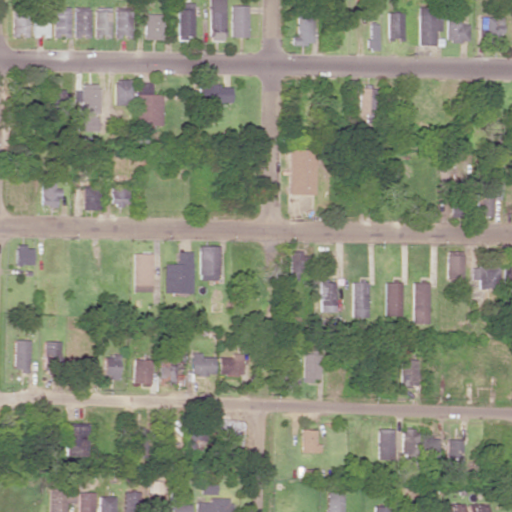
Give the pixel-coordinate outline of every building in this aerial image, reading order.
[(222,41),(222,0),(206,0),(206,41),(222,41)] [(191,3),(175,3),(175,39),(190,39),(191,3)] [(246,6),(228,5),(227,37),(245,38),(246,6)] [(415,45),(432,45),(433,31),(438,31),(438,7),(416,6),(415,45)] [(9,37),(25,37),(25,8),(9,8),(9,37)] [(91,8),(91,34),(107,34),(107,8),(91,8)] [(46,9),(29,9),(30,38),(46,37),(46,9)] [(50,10),(51,37),(67,37),(66,9),(50,10)] [(86,39),(87,11),(71,11),(71,38),(86,39)] [(112,38),(128,38),(127,11),(111,11),(112,38)] [(459,24),(459,12),(443,11),(443,41),(465,42),(466,24),(459,24)] [(400,13),(384,12),(384,40),(400,41),(400,13)] [(160,40),(161,15),(141,14),(141,39),(160,40)] [(294,37),(289,36),(289,44),(310,45),(311,16),(295,15),(294,37)] [(498,16),(476,17),(476,31),(476,38),(481,38),(481,42),(499,41),(498,16)] [(375,25),(365,25),(366,50),(375,49),(375,25)] [(111,106),(129,106),(129,80),(112,80),(111,106)] [(160,94),(149,94),(149,83),(133,82),(132,125),(159,126),(160,94)] [(97,84),(77,84),(76,132),(95,132),(95,116),(96,116),(97,84)] [(228,103),(229,87),(198,86),(197,117),(217,117),(217,102),(228,103)] [(356,113),(375,114),(375,89),(357,88),(356,113)] [(65,92),(44,91),(43,112),(64,113),(65,92)] [(309,195),(309,150),(284,149),(284,194),(309,195)] [(56,188),(51,188),(52,179),(39,179),(38,206),(55,207),(56,188)] [(473,217),(489,217),(489,199),(497,200),(497,185),(474,184),(473,217)] [(96,210),(96,187),(80,187),(79,210),(96,210)] [(125,188),(108,187),(108,205),(125,205),(125,188)] [(466,215),(467,194),(448,194),(448,215),(466,215)] [(30,247),(12,246),(12,264),(29,265),(30,247)] [(216,246),(196,246),(196,280),(215,280),(216,246)] [(189,294),(190,252),(174,252),(174,264),(162,264),(162,293),(189,294)] [(149,253),(129,254),(130,292),(149,291),(149,253)] [(286,281),(295,281),(295,272),(304,272),(305,253),(287,253),(286,281)] [(460,255),(443,255),(443,279),(459,279),(460,255)] [(468,280),(475,279),(475,289),(496,289),(495,266),(468,267),(468,280)] [(315,280),(316,312),(332,312),(331,279),(315,280)] [(364,283),(349,282),(348,317),(363,318),(364,283)] [(398,283),(381,282),(381,316),(397,316),(398,283)] [(425,283),(409,283),(408,323),(425,324),(425,283)] [(9,371),(25,371),(26,340),(11,340),(9,371)] [(39,361),(56,362),(57,342),(40,341),(39,361)] [(211,357),(197,357),(197,353),(187,352),(187,375),(210,376),(211,357)] [(317,353),(300,352),(299,382),(317,382),(317,353)] [(100,377),(115,378),(116,355),(101,355),(100,377)] [(155,383),(180,383),(180,359),(156,358),(155,383)] [(147,384),(148,360),(130,359),(129,383),(147,384)] [(296,359),(279,359),(278,385),(296,386),(296,359)] [(414,359),(398,360),(398,386),(415,385),(414,359)] [(239,420),(211,420),(210,449),(238,450),(239,420)] [(61,456),(83,457),(84,423),(62,423),(61,456)] [(183,426),(184,447),(201,447),(200,425),(183,426)] [(141,457),(142,430),(127,429),(127,457),(141,457)] [(391,429),(374,429),(374,460),(390,460),(391,429)] [(403,471),(417,471),(417,458),(434,458),(435,429),(403,429),(403,471)] [(315,453),(315,430),(299,430),(298,452),(315,453)] [(460,440),(445,439),(444,457),(459,458),(460,440)] [(213,495),(213,479),(197,478),(196,494),(213,495)] [(161,511),(162,494),(157,494),(158,481),(144,481),(143,511),(161,511)] [(44,511),(62,511),(63,503),(72,503),(72,488),(45,487),(44,511)] [(90,511),(90,492),(74,492),(73,511),(90,511)] [(134,511),(135,492),(120,492),(119,511),(134,511)] [(340,511),(340,492),(324,492),(324,511),(340,511)] [(110,511),(111,497),(95,496),(94,511),(110,511)] [(191,511),(227,511),(228,499),(205,498),(205,503),(192,502),(191,511)] [(407,506),(406,511),(434,511),(435,500),(417,499),(417,506),(407,506)]
